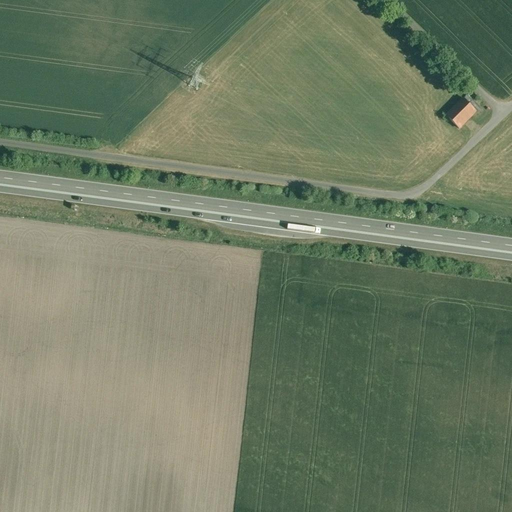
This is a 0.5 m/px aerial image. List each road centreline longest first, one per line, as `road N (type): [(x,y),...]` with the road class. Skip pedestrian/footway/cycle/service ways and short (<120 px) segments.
road 1 (unclassified): [(0,138),(411,189),(511,97)]
road 2 (trunk): [(0,182),(511,249)]
